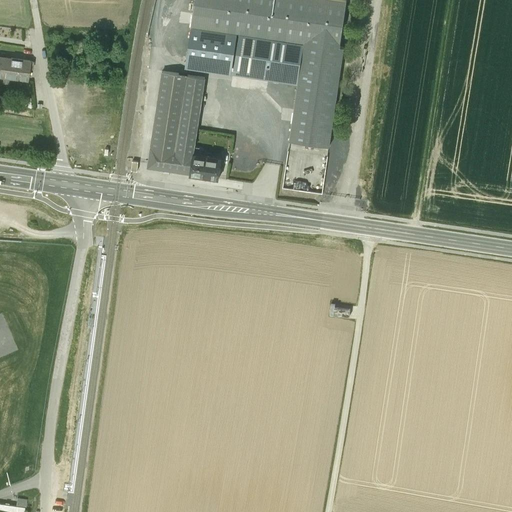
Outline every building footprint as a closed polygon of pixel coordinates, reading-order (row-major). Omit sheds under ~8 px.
[(346,0),(343,0),(196,0),(188,61),(299,77),(290,140),(329,146),(343,47),(339,46),(346,0)] [(10,60),(0,58),(0,75),(2,76),(9,77),(17,78),(28,80),(31,61),(20,59),(12,57),(10,60)] [(192,154),(204,77),(161,71),(147,168),(189,174),(192,154)] [(19,105),(31,108),(31,96),(18,96),(19,105)] [(218,178),(221,158),(192,154),(189,174),(218,178)] [(335,304),(331,304),(330,313),(350,316),(350,309),(335,307),(335,304)] [(17,498),(16,504),(25,506),(26,499),(17,498)] [(0,511),(5,511),(24,511),(25,507),(0,503),(0,511)]
